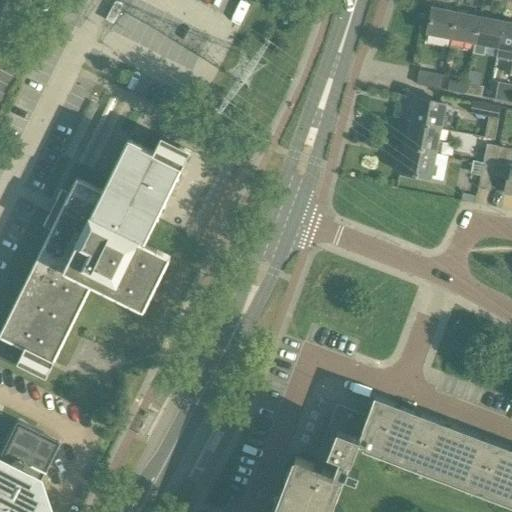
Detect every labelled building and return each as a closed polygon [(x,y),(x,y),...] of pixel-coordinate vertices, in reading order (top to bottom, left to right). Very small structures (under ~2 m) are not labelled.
[(432,8),(427,34),(451,39),(456,12),(432,8)] [(456,12),(451,39),(474,43),(479,17),(456,12)] [(474,43),(472,53),(484,56),(486,46),(498,48),(503,22),(479,17),(474,43)] [(498,48),(496,58),(508,60),(511,61),(511,23),(503,22),(498,48)] [(441,89),(444,75),(419,70),(417,84),(441,89)] [(464,93),(466,83),(450,80),(448,90),(464,93)] [(483,87),(466,83),(464,93),(481,97),(483,87)] [(495,100),(511,103),(511,96),(511,92),(497,89),(495,100)] [(414,98),(409,123),(441,129),(445,104),(414,98)] [(498,119),(501,107),(473,101),(470,113),(498,119)] [(461,130),(494,131),(494,120),(461,119),(461,130)] [(409,123),(404,147),(436,153),(441,129),(409,123)] [(446,135),(443,147),(482,156),(485,144),(446,135)] [(103,190),(77,177),(19,295),(0,331),(0,357),(16,366),(17,363),(46,377),(91,285),(143,311),(170,256),(144,243),(190,151),(161,136),(154,151),(128,139),(103,190)] [(487,144),(483,163),(495,165),(498,146),(487,144)] [(504,193),(511,194),(511,165),(511,166),(511,157),(511,148),(498,146),(495,165),(492,176),(507,179),(504,193)] [(436,153),(404,147),(399,172),(431,178),(436,153)] [(471,172),(481,174),(478,188),(490,190),(492,176),(495,165),(483,163),(473,161),(471,172)] [(324,511),(338,475),(339,475),(344,477),(350,461),(352,457),(356,458),(358,451),(355,450),(357,444),(362,446),(361,447),(363,448),(363,447),(511,503),(511,454),(378,404),(372,420),(366,418),(367,415),(366,415),(366,417),(339,429),(337,428),(328,453),(333,455),(328,469),(295,457),(295,458),(296,459),(275,511),(324,511)] [(0,511),(47,511),(48,511),(50,511),(51,511),(42,482),(60,443),(58,441),(19,422),(18,423),(19,424),(1,460),(0,459),(0,511)]
